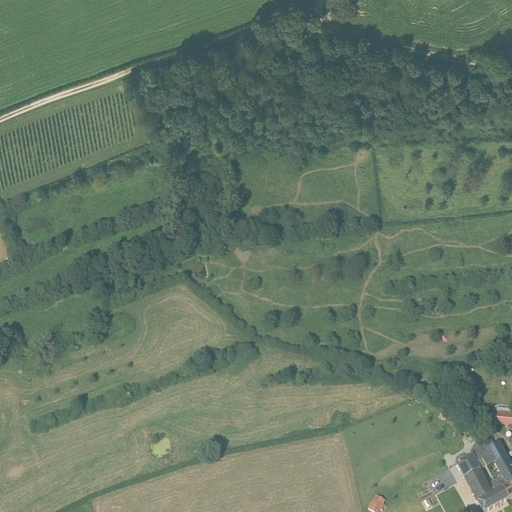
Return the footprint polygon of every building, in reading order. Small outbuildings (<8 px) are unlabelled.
[(495,424),(504,425),(505,417),(495,416),(495,424)] [(501,491),(508,500),(511,498),(511,469),(498,444),(485,451),(481,446),(478,447),(481,453),(478,455),(485,467),(485,468),(486,469),(493,465),(500,478),(493,481),(497,488),(498,487),(501,491)] [(456,465),(464,479),(485,467),(478,455),(481,453),(478,447),(469,453),(471,456),(456,465)] [(497,488),(493,481),(487,485),(480,471),(485,468),(485,467),(464,479),(481,511),(487,511),(508,500),(501,491),(498,487),(497,488)] [(377,511),(388,494),(380,489),(368,510),(371,511),(377,511)]
